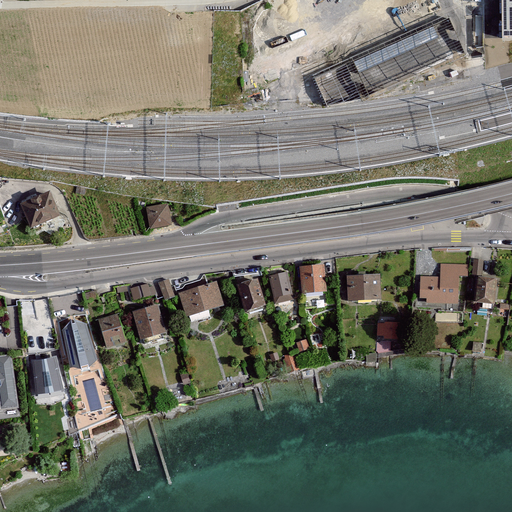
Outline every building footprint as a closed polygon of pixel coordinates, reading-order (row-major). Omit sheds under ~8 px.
[(294,0),(299,13),(333,0),(294,0)] [(441,12),(435,0),(372,0),(386,34),(441,12)] [(511,38),(511,0),(501,0),(502,38),(511,38)] [(253,29),(266,58),(303,42),(291,13),(253,29)] [(184,15),(184,30),(211,29),(211,14),(184,15)] [(314,72),(328,110),(348,103),(350,107),(471,62),(455,19),(314,72)] [(49,193),(23,204),(31,225),(58,215),(49,193)] [(149,208),(152,227),(171,223),(167,205),(149,208)] [(467,266),(443,264),(442,279),(422,278),(421,303),(458,304),(460,275),(467,275),(467,266)] [(323,272),(302,273),(303,297),(325,295),(323,272)] [(286,274),(270,278),(277,303),(292,299),(286,274)] [(377,275),(348,276),(349,299),(378,297),(377,275)] [(495,279),(479,277),(477,301),(493,302),(495,279)] [(169,280),(161,284),(168,298),(176,295),(169,280)] [(214,284),(183,294),(190,314),(221,304),(214,284)] [(149,285),(134,290),(137,299),(152,295),(149,285)] [(256,285),(239,291),(248,316),(265,310),(256,285)] [(159,307),(137,313),(143,337),(165,331),(159,307)] [(118,316),(102,321),(109,345),(125,341),(118,316)] [(72,321),(62,330),(71,366),(81,370),(90,368),(98,360),(88,323),(75,320),(72,321)] [(399,324),(380,323),(379,338),(398,338),(399,324)] [(304,339),(297,342),(301,351),(308,348),(304,339)] [(482,343),(475,342),(474,350),(481,351),(482,343)] [(269,353),(272,359),(279,357),(276,351),(269,353)] [(11,354),(0,355),(0,410),(18,408),(11,354)] [(31,361),(33,396),(50,394),(62,391),(57,356),(31,361)] [(188,373),(183,374),(186,386),(192,385),(188,373)]
